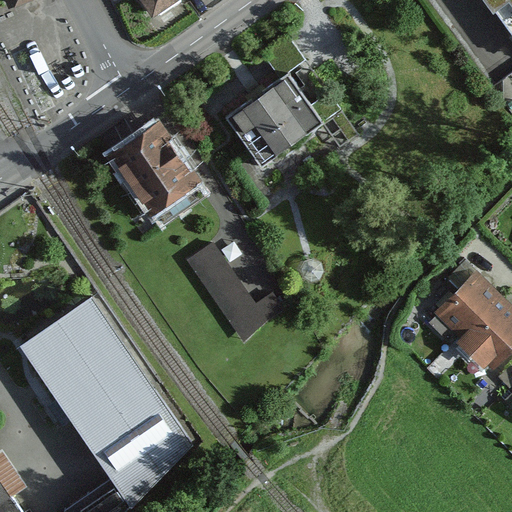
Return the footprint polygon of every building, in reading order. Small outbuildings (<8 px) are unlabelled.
[(177,0),(148,0),(156,13),(177,0)] [(511,0),(488,0),(511,32),(511,0)] [(325,125),(293,78),(231,120),(263,167),(325,125)] [(204,182),(165,125),(115,159),(154,216),(204,182)] [(261,307),(217,244),(190,263),(245,342),(287,312),(276,297),(261,307)] [(466,335),(504,297),(477,270),(439,309),(466,335)] [(493,362),(511,342),(511,304),(504,297),(466,335),(493,362)] [(130,511),(194,445),(97,298),(24,348),(72,413),(117,481),(72,511),(130,511)] [(0,511),(24,511),(14,498),(28,488),(6,456),(0,460),(0,511)]
